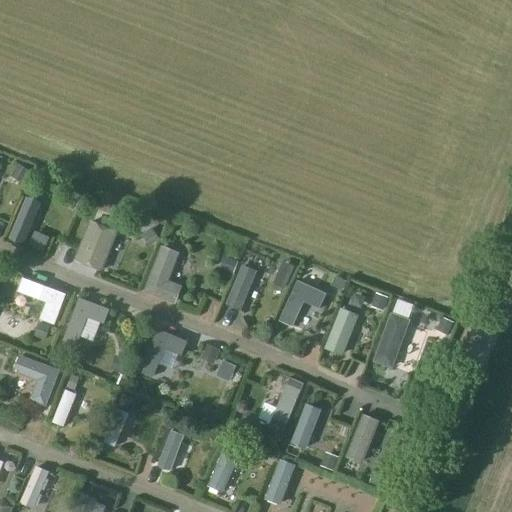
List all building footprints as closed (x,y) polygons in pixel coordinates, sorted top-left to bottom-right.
[(40,204),(34,199),(26,198),(9,238),(15,243),(23,244),(40,204)] [(90,222),(75,260),(100,271),(116,232),(90,222)] [(161,247),(144,292),(175,304),(181,287),(168,281),(178,253),(161,247)] [(226,306),(239,312),(256,273),(242,267),(226,306)] [(54,326),(66,294),(23,278),(18,292),(47,303),(40,321),(54,326)] [(319,309),(326,294),(298,280),(279,321),(292,327),(304,302),(319,309)] [(103,323),(108,310),(79,299),(63,342),(75,347),(86,317),(103,323)] [(341,310),(326,351),(342,357),(358,317),(341,310)] [(391,315),(374,361),(392,368),(409,321),(391,315)] [(181,355),(186,342),(157,330),(140,372),(152,377),(164,348),(181,355)] [(45,406),(58,371),(21,356),(15,372),(37,380),(30,400),(45,406)] [(283,430),(303,384),(289,378),(270,424),(283,430)] [(51,437),(64,441),(73,406),(60,403),(51,437)] [(306,405),(292,443),(306,448),(320,410),(306,405)] [(363,415),(346,457),(362,463),(379,421),(363,415)] [(171,431),(158,466),(170,470),(183,436),(171,431)] [(224,452),(208,486),(210,488),(222,493),(238,458),(224,452)] [(280,460),(265,499),(280,505),(295,465),(280,460)] [(32,480),(18,511),(35,511),(47,486),(32,480)]
